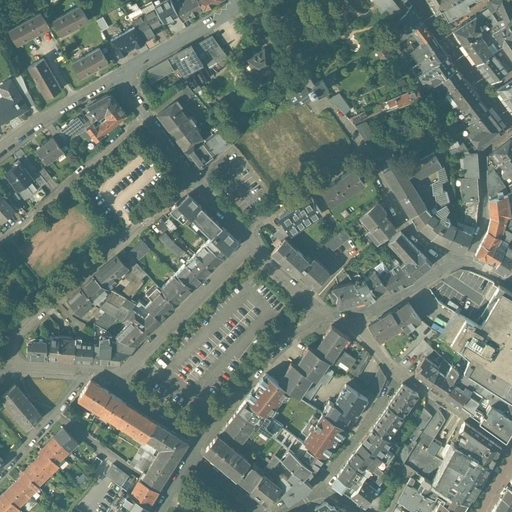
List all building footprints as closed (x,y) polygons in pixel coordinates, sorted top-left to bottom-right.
[(161,0),(163,5),(155,9),(163,23),(175,17),(174,16),(166,1),(168,0),(161,0)] [(174,7),(170,0),(168,0),(166,1),(174,16),(178,14),(174,7)] [(179,0),(176,2),(178,5),(174,7),(178,14),(182,21),(202,9),(203,9),(199,1),(198,0),(179,0)] [(218,0),(201,0),(200,1),(200,0),(199,1),(203,9),(206,7),(207,9),(212,6),(211,4),(218,0)] [(373,0),(380,9),(384,5),(392,15),(396,12),(396,14),(397,15),(399,17),(402,18),(411,6),(406,0),(373,0)] [(426,0),(435,14),(447,8),(460,0),(426,0)] [(465,0),(460,0),(447,8),(448,11),(447,11),(451,18),(454,16),(455,18),(471,9),(465,0)] [(511,9),(511,7),(507,0),(495,0),(497,4),(477,17),(476,18),(485,33),(497,26),(499,30),(511,22),(511,9)] [(80,5),(53,20),(61,36),(73,29),(74,29),(76,28),(76,27),(88,21),(80,5)] [(406,27),(397,34),(402,40),(422,23),(411,6),(402,18),(400,19),(395,26),(399,29),(404,24),(406,27)] [(155,9),(149,12),(146,7),(140,10),(143,15),(151,29),(163,23),(155,9)] [(40,12),(9,29),(18,44),(32,36),(32,37),(35,35),(49,27),(40,12)] [(143,15),(131,21),(134,27),(143,42),(155,36),(151,29),(143,15)] [(108,27),(102,17),(96,20),(102,31),(108,27)] [(476,18),(454,33),(463,46),(480,36),(485,33),(476,18)] [(511,22),(499,30),(493,34),(503,48),(511,61),(511,22)] [(402,40),(397,44),(401,51),(404,48),(407,46),(409,44),(410,44),(417,39),(420,43),(418,44),(420,46),(432,36),(422,23),(402,40)] [(503,48),(493,34),(499,30),(497,26),(485,33),(480,36),(486,45),(493,54),(503,48)] [(134,27),(122,34),(131,50),(136,47),(137,47),(139,47),(142,46),(142,44),(144,43),(143,42),(134,27)] [(131,50),(122,34),(111,40),(120,57),(121,56),(122,57),(126,55),(126,53),(127,52),(131,50)] [(432,36),(420,46),(414,51),(410,53),(418,65),(441,48),(432,36)] [(463,46),(470,56),(486,45),(480,36),(463,46)] [(191,48),(146,73),(147,75),(148,75),(152,83),(173,71),(170,66),(176,62),(181,71),(182,71),(181,71),(182,70),(186,68),(190,76),(188,77),(194,87),(202,82),(209,78),(204,68),(203,68),(199,60),(198,61),(196,56),(207,50),(212,58),(213,58),(222,52),(211,37),(192,49),(191,48)] [(388,49),(391,47),(387,40),(375,48),(383,59),(391,53),(388,49)] [(407,46),(404,48),(408,54),(410,53),(414,51),(410,44),(409,44),(407,46)] [(486,45),(470,56),(476,66),(493,54),(486,45)] [(99,48),(72,64),(81,79),(93,72),(96,71),(96,70),(108,64),(99,48)] [(247,57),(241,48),(232,54),(235,58),(238,56),(242,61),(247,57)] [(441,48),(418,65),(423,73),(447,57),(441,48)] [(511,70),(511,61),(503,48),(493,54),(500,64),(508,73),(511,70)] [(277,68),(264,49),(247,61),(250,66),(248,67),(252,73),(254,71),(259,79),(277,68)] [(212,58),(204,63),(209,70),(227,58),(222,52),(213,58),(212,58)] [(476,66),(484,75),(500,64),(493,54),(476,66)] [(423,73),(418,76),(422,83),(452,64),(447,57),(423,73)] [(51,73),(43,59),(28,68),(45,99),(61,90),(53,76),(51,73)] [(452,64),(422,83),(427,90),(456,71),(452,64)] [(508,73),(500,64),(484,75),(491,85),(508,73)] [(456,71),(427,90),(423,93),(425,95),(424,96),(431,108),(440,101),(441,100),(444,98),(464,82),(456,71)] [(23,80),(21,74),(12,79),(21,95),(28,91),(26,87),(23,80)] [(314,85),(309,77),(300,82),(301,82),(296,86),(299,91),(289,98),(295,108),(303,103),(317,95),(318,95),(323,92),(328,89),(322,79),(314,85)] [(19,96),(10,80),(0,86),(7,97),(0,101),(0,124),(26,109),(19,96)] [(441,100),(440,101),(446,108),(450,106),(458,117),(479,101),(464,82),(444,98),(441,100)] [(511,83),(498,93),(504,101),(511,94),(511,83)] [(187,86),(179,93),(186,102),(194,96),(187,86)] [(346,105),(333,86),(328,89),(323,92),(340,110),(346,105)] [(416,88),(386,102),(389,107),(397,104),(399,108),(421,98),(416,88)] [(21,95),(19,96),(26,109),(34,105),(28,91),(21,95)] [(108,95),(88,106),(99,120),(118,105),(111,96),(108,95)] [(479,101),(458,117),(465,125),(468,123),(471,126),(488,112),(479,101)] [(193,128),(174,104),(158,116),(176,141),(193,128)] [(118,105),(99,120),(99,121),(100,120),(102,123),(95,129),(93,125),(86,130),(80,135),(83,139),(86,137),(89,141),(90,139),(92,138),(96,143),(100,139),(102,138),(106,134),(117,124),(126,116),(118,105)] [(364,112),(348,119),(349,119),(349,120),(350,119),(353,125),(362,120),(362,119),(366,116),(364,112)] [(480,152),(504,133),(488,112),(471,126),(465,130),(466,130),(459,136),(463,140),(467,137),(475,147),(480,152)] [(456,118),(444,128),(448,139),(452,138),(455,139),(459,136),(466,130),(465,130),(456,118)] [(77,119),(58,134),(59,136),(66,145),(70,142),(80,135),(86,130),(77,119)] [(366,122),(355,126),(366,143),(375,137),(366,122)] [(193,128),(176,141),(185,152),(202,139),(193,128)] [(202,139),(185,152),(192,161),(199,170),(207,163),(223,151),(231,144),(221,130),(204,143),(202,139)] [(285,183),(252,130),(237,140),(270,192),(285,183)] [(66,145),(59,136),(54,140),(61,149),(66,146),(66,145)] [(53,138),(36,151),(47,165),(64,152),(61,149),(54,140),(53,138)] [(500,166),(511,155),(511,142),(510,140),(494,153),(494,154),(487,160),(487,174),(495,169),(500,166)] [(385,141),(375,147),(378,152),(388,147),(385,141)] [(465,167),(478,167),(477,154),(480,152),(475,147),(468,152),(463,145),(459,148),(448,153),(451,160),(462,156),(462,157),(463,157),(464,157),(465,167)] [(388,147),(378,152),(381,157),(388,169),(398,163),(388,147)] [(403,170),(398,163),(388,169),(383,172),(392,186),(402,203),(410,216),(425,207),(411,184),(436,170),(441,167),(434,153),(410,166),(403,170)] [(511,155),(500,166),(504,171),(502,173),(502,175),(504,177),(506,178),(508,176),(511,180),(511,155)] [(388,169),(381,157),(376,159),(383,172),(388,169)] [(405,158),(398,163),(403,170),(410,166),(405,158)] [(21,170),(18,165),(5,174),(18,191),(24,200),(32,194),(25,186),(33,180),(24,168),(21,170)] [(436,205),(429,211),(425,207),(410,216),(417,228),(426,234),(432,239),(440,243),(448,246),(456,228),(442,222),(441,221),(448,209),(446,204),(449,202),(446,191),(442,191),(441,183),(447,179),(443,166),(441,167),(436,170),(438,172),(438,180),(432,183),(433,195),(435,195),(436,205)] [(478,167),(465,167),(465,179),(477,178),(479,178),(478,167)] [(354,168),(321,190),(331,204),(364,183),(354,168)] [(51,179),(44,169),(38,173),(39,174),(46,183),(51,179)] [(489,202),(507,196),(507,188),(494,172),(497,170),(495,169),(487,174),(489,202)] [(46,183),(39,174),(34,178),(41,187),(46,184),(46,183)] [(465,179),(460,179),(461,197),(462,196),(463,203),(466,203),(479,202),(477,178),(465,179)] [(511,193),(507,196),(489,202),(491,219),(487,232),(484,240),(496,247),(496,246),(500,240),(508,245),(511,237),(511,218),(511,217),(509,203),(511,201),(511,193)] [(238,242),(188,195),(177,204),(176,203),(169,211),(183,224),(189,217),(210,237),(205,243),(205,244),(214,252),(223,258),(222,259),(223,258),(238,242)] [(311,196),(279,217),(284,224),(289,233),(290,233),(321,212),(311,196)] [(15,211),(3,197),(0,200),(0,220),(2,223),(1,224),(15,211)] [(376,200),(359,216),(369,228),(366,231),(364,233),(365,233),(367,232),(377,244),(395,228),(383,214),(386,212),(376,200)] [(466,203),(464,225),(475,230),(476,229),(479,202),(466,203)] [(169,219),(164,223),(171,232),(177,227),(169,219)] [(284,224),(273,234),(281,241),(284,237),(284,238),(289,233),(284,224)] [(342,226),(322,242),(330,252),(350,236),(342,226)] [(456,228),(448,246),(463,253),(471,235),(456,228)] [(418,252),(400,232),(388,241),(407,260),(401,266),(406,271),(412,280),(431,265),(419,251),(418,252)] [(164,235),(159,240),(167,249),(173,242),(164,235)] [(285,266),(299,251),(284,238),(284,237),(281,241),(271,252),(285,265),(285,266)] [(484,240),(475,256),(488,262),(496,247),(484,240)] [(143,242),(128,254),(135,263),(150,250),(143,242)] [(212,269),(195,254),(189,260),(189,258),(189,257),(173,242),(167,249),(185,264),(202,279),(212,269)] [(214,252),(205,244),(195,254),(212,269),(222,259),(223,258),(214,252)] [(496,247),(488,262),(496,266),(505,248),(499,245),(498,248),(496,246),(496,247)] [(505,248),(496,266),(508,274),(511,268),(511,248),(506,246),(505,248)] [(299,251),(285,266),(297,276),(299,273),(314,287),(316,285),(329,270),(308,252),(305,256),(299,251)] [(146,274),(135,263),(128,254),(121,260),(126,265),(131,270),(140,280),(146,274)] [(121,260),(117,256),(112,260),(121,270),(126,265),(121,260)] [(112,260),(93,276),(102,285),(109,289),(131,270),(126,265),(121,270),(112,260)] [(401,266),(398,263),(388,270),(402,287),(413,281),(412,280),(406,271),(401,266)] [(202,279),(185,264),(176,274),(193,288),(202,279)] [(402,287),(388,270),(386,272),(383,268),(377,274),(377,275),(388,288),(391,292),(402,287)] [(343,269),(336,277),(339,286),(353,282),(349,277),(343,269)] [(388,288),(377,275),(377,274),(375,271),(368,276),(369,277),(366,279),(366,280),(377,294),(380,291),(381,292),(388,288)] [(358,273),(349,277),(353,282),(364,278),(358,273)] [(161,291),(160,289),(146,274),(140,280),(150,289),(145,294),(152,300),(145,307),(160,321),(176,305),(161,291)] [(176,274),(160,289),(161,291),(176,305),(193,288),(176,274)] [(102,285),(93,276),(80,288),(94,303),(92,305),(99,309),(104,300),(110,289),(109,289),(102,285)] [(364,278),(353,282),(354,284),(355,283),(358,290),(365,299),(364,299),(367,302),(377,294),(366,280),(366,279),(364,278)] [(339,286),(332,288),(332,290),(330,291),(332,300),(336,299),(338,307),(364,299),(365,299),(358,290),(355,283),(354,284),(353,282),(339,286)] [(511,293),(499,286),(481,317),(485,320),(480,327),(458,314),(444,339),(468,360),(469,360),(463,373),(477,381),(493,392),(511,403),(511,293)] [(94,303),(80,288),(67,301),(81,316),(92,305),(94,303)] [(119,309),(104,300),(99,309),(105,312),(117,318),(123,322),(126,317),(135,303),(126,298),(119,309)] [(450,301),(447,306),(457,313),(461,308),(450,301)] [(407,302),(401,307),(400,306),(391,311),(402,326),(407,334),(413,330),(411,327),(421,320),(409,304),(409,305),(407,302)] [(160,321),(142,305),(135,303),(126,317),(132,321),(149,332),(160,321)] [(402,326),(391,311),(368,326),(379,341),(402,326)] [(105,312),(103,316),(102,315),(99,320),(98,319),(95,324),(105,330),(117,318),(105,312)] [(149,332),(132,321),(115,338),(116,339),(123,341),(135,345),(149,332)] [(331,325),(314,350),(329,360),(337,366),(340,361),(350,368),(356,359),(355,358),(339,347),(347,336),(331,325)] [(93,331),(85,326),(82,331),(90,336),(93,331)] [(106,337),(99,338),(96,338),(96,343),(93,343),(92,363),(109,364),(110,349),(111,344),(110,344),(109,336),(108,334),(106,335),(106,337)] [(59,337),(45,336),(45,341),(46,341),(47,360),(58,361),(59,340),(59,337)] [(135,345),(123,341),(116,339),(116,342),(112,341),(112,336),(109,336),(110,344),(111,344),(110,349),(130,353),(135,345)] [(93,343),(81,342),(81,338),(75,338),(75,341),(74,362),(92,363),(93,343)] [(45,341),(33,340),(33,344),(28,343),(27,359),(47,360),(46,341),(45,341)] [(75,341),(59,340),(58,361),(74,362),(75,341)] [(422,353),(427,357),(433,350),(429,345),(422,353)] [(295,364),(312,377),(316,379),(323,369),(329,360),(314,350),(308,346),(295,364)] [(362,346),(357,355),(367,361),(370,355),(362,346)] [(130,353),(110,349),(109,364),(119,365),(129,354),(130,353)] [(350,368),(345,375),(355,382),(367,361),(357,355),(355,358),(356,359),(350,368)] [(414,375),(428,385),(436,371),(438,368),(424,357),(417,367),(419,369),(414,375)] [(312,377),(295,364),(291,362),(278,381),(287,388),(299,396),(312,377)] [(427,387),(443,397),(451,386),(453,382),(452,381),(458,372),(451,367),(445,377),(436,371),(428,385),(427,387)] [(380,368),(368,391),(378,398),(386,378),(380,368)] [(332,376),(323,369),(316,379),(312,377),(299,396),(300,397),(308,402),(321,383),(325,386),(332,376)] [(278,381),(266,373),(263,376),(262,376),(258,381),(259,381),(252,391),(251,391),(247,396),(248,396),(245,400),(267,414),(287,388),(278,381)] [(463,373),(462,376),(458,383),(465,387),(472,391),(475,385),(477,381),(463,373)] [(110,393),(90,381),(88,385),(87,385),(78,400),(98,412),(99,411),(109,394),(110,393)] [(493,392),(477,381),(475,385),(477,386),(476,387),(481,389),(481,390),(480,392),(487,397),(488,395),(490,396),(493,392)] [(367,398),(346,384),(333,403),(351,415),(354,417),(367,398)] [(418,393),(402,384),(387,405),(402,415),(418,393)] [(41,416),(15,385),(0,397),(10,410),(10,411),(15,417),(15,416),(26,429),(41,416)] [(467,398),(472,391),(465,387),(463,391),(457,387),(455,389),(451,386),(443,397),(458,408),(466,397),(467,398)] [(299,396),(287,388),(267,414),(282,424),(281,425),(288,429),(297,436),(301,430),(307,422),(312,413),(318,417),(322,412),(321,412),(321,411),(300,397),(299,396)] [(484,415),(474,409),(482,398),(472,391),(467,398),(466,397),(458,408),(479,422),(484,415)] [(511,403),(493,392),(490,396),(487,401),(490,404),(511,417),(511,403)] [(109,394),(99,411),(116,421),(127,404),(126,404),(109,394)] [(440,407),(425,397),(425,407),(424,408),(432,417),(415,441),(417,442),(403,464),(408,467),(414,471),(416,473),(424,460),(439,470),(442,465),(440,464),(440,463),(428,456),(429,454),(425,448),(426,447),(424,446),(432,438),(444,419),(438,410),(440,407)] [(267,414),(245,400),(236,412),(253,423),(269,433),(272,429),(283,437),(288,429),(281,425),(282,424),(267,414)] [(333,403),(329,400),(321,411),(321,412),(322,412),(343,426),(351,415),(333,403)] [(155,423),(127,405),(127,404),(116,421),(126,428),(125,430),(134,436),(135,434),(145,440),(146,440),(156,423),(156,422),(155,423)] [(505,441),(511,430),(511,417),(490,404),(484,415),(479,422),(505,441)] [(387,405),(372,426),(390,439),(391,438),(388,436),(402,415),(387,405)] [(424,408),(404,435),(415,441),(432,417),(424,408)] [(253,423),(236,412),(225,427),(233,433),(241,440),(253,423)] [(307,422),(335,440),(336,438),(335,437),(338,434),(339,435),(342,430),(341,429),(343,426),(322,412),(318,417),(312,413),(307,422)] [(335,440),(307,422),(301,430),(297,436),(301,438),(324,454),(326,450),(327,451),(331,446),(330,446),(332,442),(333,443),(335,440)] [(160,449),(177,460),(185,447),(183,443),(184,440),(171,432),(168,430),(167,429),(167,430),(156,423),(146,440),(160,449)] [(501,449),(464,423),(458,434),(467,440),(495,458),(501,449)] [(390,439),(372,426),(367,433),(385,446),(390,439)] [(233,433),(225,427),(218,435),(226,442),(233,433)] [(77,442),(63,428),(54,436),(68,451),(77,442)] [(385,446),(367,433),(361,441),(384,458),(388,462),(390,459),(394,452),(385,446)] [(218,435),(204,452),(236,479),(241,473),(250,461),(226,442),(218,435)] [(415,441),(404,435),(398,445),(399,445),(390,459),(402,464),(403,464),(417,442),(415,441)] [(54,436),(42,448),(41,448),(58,465),(59,465),(56,463),(68,451),(54,436)] [(291,450),(311,465),(314,468),(324,454),(301,438),(291,450)] [(495,458),(467,440),(460,451),(460,452),(461,451),(467,454),(490,468),(495,458)] [(361,441),(355,449),(371,460),(374,456),(382,462),(384,458),(361,441)] [(291,450),(288,447),(280,457),(293,468),(302,475),(311,465),(291,450)] [(467,454),(461,451),(460,452),(460,451),(452,447),(442,465),(432,483),(448,494),(468,504),(490,468),(467,454)] [(58,465),(41,448),(38,451),(40,454),(36,459),(50,473),(55,468),(58,465)] [(177,460),(160,449),(144,475),(161,485),(177,460)] [(371,460),(355,449),(347,458),(360,468),(367,473),(374,463),(371,460)] [(274,452),(268,461),(267,461),(263,467),(264,468),(262,471),(265,474),(279,456),(274,452)] [(96,457),(90,467),(95,471),(102,461),(96,457)] [(360,468),(347,458),(341,467),(354,477),(360,468)] [(50,473),(36,459),(24,470),(23,470),(39,487),(37,485),(50,473)] [(439,470),(424,460),(416,473),(430,482),(432,483),(439,470)] [(263,467),(253,461),(251,464),(262,471),(264,468),(263,467)] [(251,464),(243,475),(241,473),(237,478),(250,489),(262,471),(251,464)] [(111,465),(104,475),(109,479),(116,469),(111,465)] [(354,477),(341,467),(337,473),(337,474),(347,481),(350,483),(355,487),(359,481),(357,480),(354,477)] [(302,475),(293,468),(286,477),(290,480),(291,480),(287,484),(283,488),(280,486),(279,487),(288,500),(302,490),(302,489),(309,481),(302,475)] [(382,468),(375,479),(378,482),(385,470),(382,468)] [(116,469),(109,479),(114,482),(121,472),(116,469)] [(39,487),(23,470),(19,474),(21,475),(16,480),(30,494),(35,490),(39,487)] [(259,495),(271,478),(265,474),(262,471),(250,489),(259,495)] [(432,483),(430,482),(416,473),(414,471),(410,478),(414,480),(411,487),(416,490),(418,490),(423,493),(435,499),(438,500),(440,501),(440,502),(457,511),(462,511),(468,504),(448,494),(432,483)] [(128,478),(121,472),(114,482),(121,487),(128,478)] [(271,478),(259,495),(268,502),(279,487),(280,486),(283,488),(286,484),(287,484),(290,480),(286,477),(282,473),(275,481),(271,478)] [(347,481),(338,474),(332,483),(341,490),(347,481)] [(361,478),(359,481),(355,487),(349,495),(356,501),(357,501),(363,493),(369,498),(375,486),(363,477),(361,478)] [(158,491),(138,479),(130,494),(140,501),(148,507),(158,491)] [(16,480),(4,492),(3,491),(3,492),(19,508),(17,506),(30,494),(16,480)] [(350,483),(344,492),(349,495),(355,487),(350,483)] [(407,484),(406,484),(397,502),(403,505),(403,506),(413,511),(417,504),(418,504),(423,493),(418,490),(416,490),(411,487),(407,484)] [(511,492),(507,489),(501,498),(511,506),(511,492)] [(19,508),(3,492),(0,494),(0,495),(1,497),(0,497),(0,505),(6,511),(14,511),(15,511),(19,508)] [(369,498),(363,493),(357,501),(365,505),(369,498)] [(435,499),(423,493),(418,504),(417,504),(413,511),(414,511),(428,511),(434,501),(435,499)] [(511,511),(511,506),(501,498),(495,508),(500,511),(511,511)] [(324,500),(315,505),(318,511),(331,511),(335,503),(335,505),(325,500),(324,500)] [(457,511),(440,502),(434,511),(457,511)] [(351,511),(336,503),(331,511),(351,511)]
